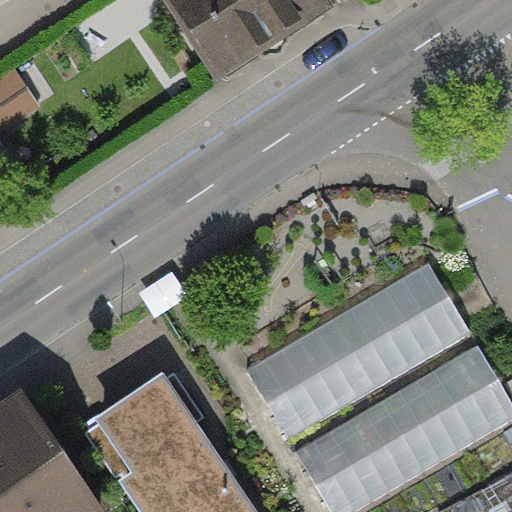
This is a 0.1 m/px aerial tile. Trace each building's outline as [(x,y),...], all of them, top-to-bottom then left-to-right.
[(209,90),(334,5),(330,0),(164,0),(153,8),(209,90)] [(0,117),(8,132),(49,108),(24,65),(0,79),(0,117)] [(0,186),(23,171),(0,138),(0,186)] [(428,274),(253,372),(294,445),(469,346),(428,274)] [(511,416),(478,357),(302,456),(333,511),(373,511),(511,434),(511,416)] [(249,511),(161,384),(100,426),(135,477),(124,485),(142,511),(249,511)] [(94,511),(22,404),(0,418),(0,511),(94,511)] [(511,511),(511,477),(440,511),(511,511)]
